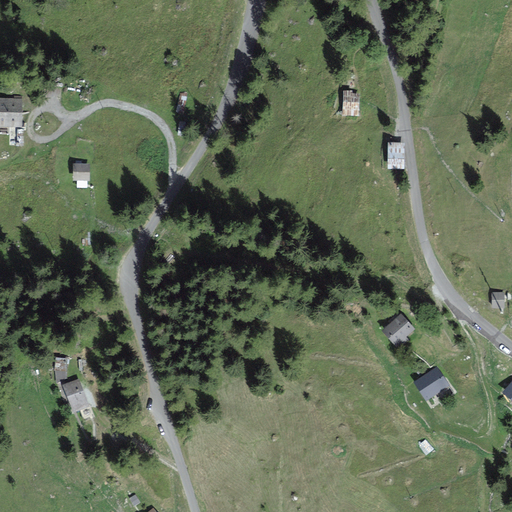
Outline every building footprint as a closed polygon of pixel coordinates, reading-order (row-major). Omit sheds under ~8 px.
[(361,93),(345,92),(343,117),(359,118),(361,93)] [(23,99),(0,98),(0,128),(24,128),(23,99)] [(404,145),(389,145),(389,172),(404,172),(404,145)] [(91,165),(75,164),(74,181),(90,182),(91,165)] [(508,293),(494,294),(495,311),(509,310),(508,293)] [(402,316),(384,333),(399,349),(417,332),(402,316)] [(437,369),(415,384),(428,403),(450,387),(437,369)] [(85,377),(65,384),(75,413),(96,405),(85,377)]
